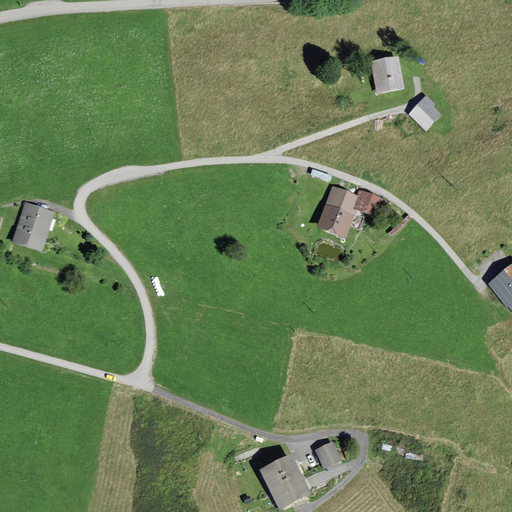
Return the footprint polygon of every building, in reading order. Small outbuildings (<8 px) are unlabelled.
[(400,60),(375,63),(379,92),(404,88),(400,60)] [(424,101),(410,116),(424,129),(438,115),(424,101)] [(360,196),(334,188),(322,228),(348,235),(360,196)] [(56,211),(27,203),(17,241),(46,249),(56,211)] [(511,269),(494,284),(511,307),(511,269)] [(334,445),(319,454),(326,468),(342,459),(334,445)] [(296,460),(265,474),(281,507),(311,493),(296,460)]
